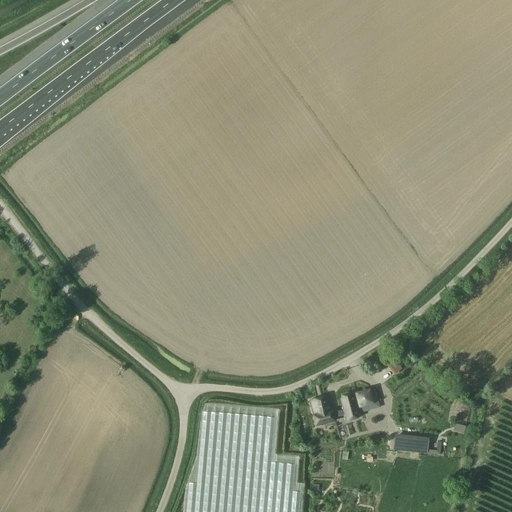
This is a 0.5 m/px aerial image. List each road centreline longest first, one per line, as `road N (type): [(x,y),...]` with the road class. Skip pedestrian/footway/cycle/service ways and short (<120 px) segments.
road 1 (unclassified): [(177,393),(274,391),(318,376),(420,312),(511,221)]
road 2 (unclassified): [(177,393),(83,308),(0,208)]
road 3 (motorway): [(0,128),(174,0)]
road 4 (motorway): [(131,0),(0,98)]
road 5 (unclassified): [(159,511),(181,446),(177,393)]
